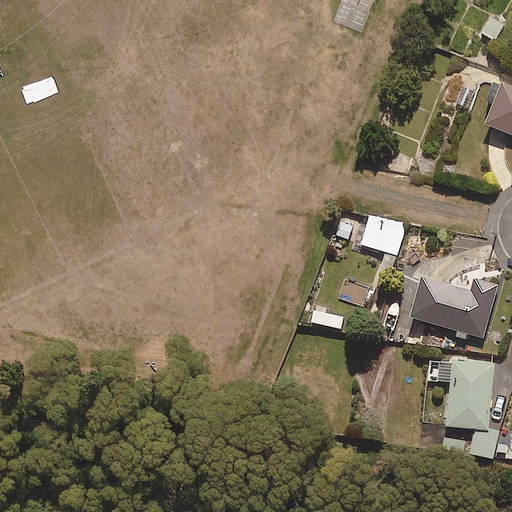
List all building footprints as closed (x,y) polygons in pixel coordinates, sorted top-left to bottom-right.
[(496,42),(504,25),(490,18),(482,35),(496,42)] [(511,137),(511,90),(504,88),(489,129),(511,137)] [(371,217),(363,246),(382,252),(385,242),(399,246),(404,226),(371,217)] [(475,281),(471,295),(424,282),(413,321),(485,341),(499,288),(475,281)] [(342,331),(345,318),(315,312),(312,325),(342,331)] [(452,385),(448,429),(474,432),(471,460),(496,463),(499,432),(489,431),(496,369),(429,362),(427,382),(452,385)]
